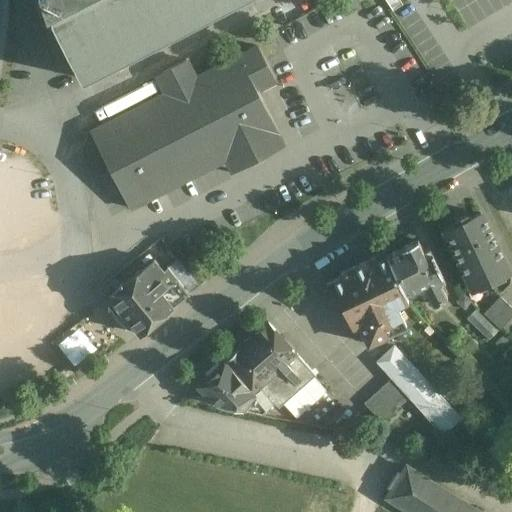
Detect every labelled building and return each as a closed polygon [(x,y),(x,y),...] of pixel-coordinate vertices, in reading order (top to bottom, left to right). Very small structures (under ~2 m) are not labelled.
[(233,0),(48,0),(88,76),(233,0)] [(172,89),(91,131),(105,159),(130,208),(278,132),(257,90),(276,81),(257,46),(195,77),(172,89)] [(434,63),(407,76),(423,108),(447,96),(443,89),(459,82),(447,58),(435,65),(434,63)] [(186,60),(163,72),(172,89),(195,77),(186,60)] [(480,212),(467,218),(466,215),(455,220),(457,223),(444,229),(470,285),(473,287),(507,271),(480,212)] [(417,241),(401,248),(402,249),(388,255),(406,293),(423,286),(431,305),(445,298),(440,286),(443,285),(440,278),(442,277),(427,247),(421,249),(417,241)] [(387,251),(341,273),(343,276),(326,284),(338,306),(344,303),(356,325),(359,324),(368,342),(371,341),(373,344),(378,342),(377,339),(406,325),(397,306),(409,300),(406,293),(388,255),(387,251)] [(163,271),(154,260),(109,296),(139,334),(173,306),(189,294),(167,267),(163,271)] [(511,307),(500,296),(483,313),(500,329),(511,316),(511,307)] [(483,313),(479,309),(469,320),(490,340),(500,329),(483,313)] [(297,354),(269,322),(226,360),(225,360),(225,361),(252,391),(297,354)] [(80,327),(59,343),(76,364),(97,347),(80,327)] [(511,342),(511,341),(504,334),(499,339),(507,348),(511,342)] [(460,418),(392,345),(375,361),(391,379),(410,399),(442,434),(460,418)] [(297,354),(252,391),(250,398),(241,409),(261,413),(305,363),(297,354)] [(225,361),(198,384),(203,390),(200,401),(241,409),(250,398),(252,391),(225,361)] [(391,379),(368,401),(387,421),(410,399),(391,379)] [(477,511),(407,467),(401,476),(398,474),(390,486),(394,488),(388,497),(411,511),(477,511)]
